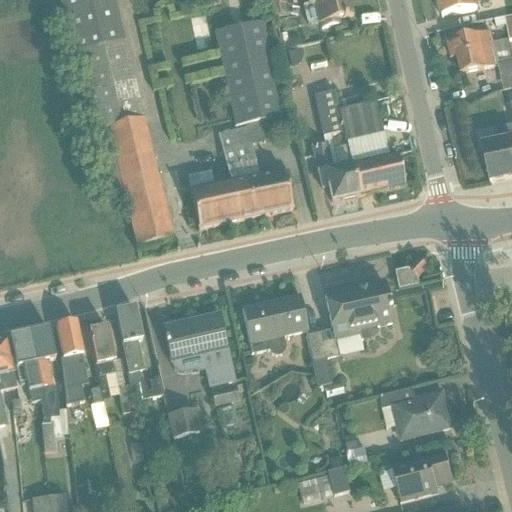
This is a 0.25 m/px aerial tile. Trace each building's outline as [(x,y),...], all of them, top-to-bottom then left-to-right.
[(57,0),(87,130),(135,119),(107,0),(57,0)] [(285,0),(288,14),(301,11),(298,0),(285,0)] [(311,0),(317,25),(351,17),(347,0),(311,0)] [(433,0),(438,20),(476,11),(473,0),(433,0)] [(257,22),(210,33),(231,127),(278,116),(257,22)] [(459,75),(496,68),(489,33),(451,40),(459,75)] [(280,111),(281,126),(293,125),(292,110),(280,111)] [(138,124),(98,134),(128,251),(168,241),(138,124)] [(238,227),(294,215),(285,172),(255,178),(245,130),(219,136),(230,188),(238,227)] [(488,186),(511,180),(511,141),(480,148),(488,186)] [(358,199),(404,189),(397,157),(351,168),(358,199)] [(358,199),(351,168),(321,174),(328,206),(358,199)] [(238,227),(230,188),(208,193),(204,178),(180,184),(193,237),(238,227)] [(429,269),(419,260),(409,271),(419,280),(429,269)] [(330,339),(390,326),(381,284),(321,297),(330,339)] [(248,349),(308,336),(300,298),(240,311),(248,349)] [(117,349),(141,344),(133,310),(110,315),(117,349)] [(206,391),(233,385),(219,314),(162,326),(170,367),(200,361),(206,391)] [(62,363),(81,359),(73,324),(54,328),(62,363)] [(93,368),(111,365),(104,331),(86,334),(93,368)] [(32,365),(52,361),(46,332),(27,336),(32,365)] [(32,365),(27,336),(8,340),(13,368),(32,365)] [(0,379),(11,377),(4,342),(0,342),(0,379)] [(399,446),(454,432),(443,392),(389,406),(399,446)] [(187,444),(214,442),(212,416),(184,419),(187,444)] [(399,505),(452,491),(443,459),(390,473),(399,505)] [(345,478),(353,500),(366,496),(358,473),(345,478)] [(343,484),(334,485),(334,484),(313,488),(316,507),(346,502),(343,484)] [(47,502),(47,511),(80,511),(80,501),(47,502)]
